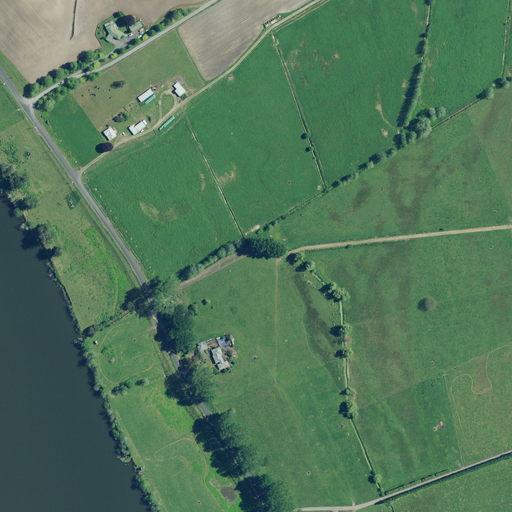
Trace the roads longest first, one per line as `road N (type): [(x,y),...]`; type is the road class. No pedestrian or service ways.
road 1 (unclassified): [(269,511),(189,387),(131,258),(0,72)]
road 2 (track): [(73,178),(193,97)]
